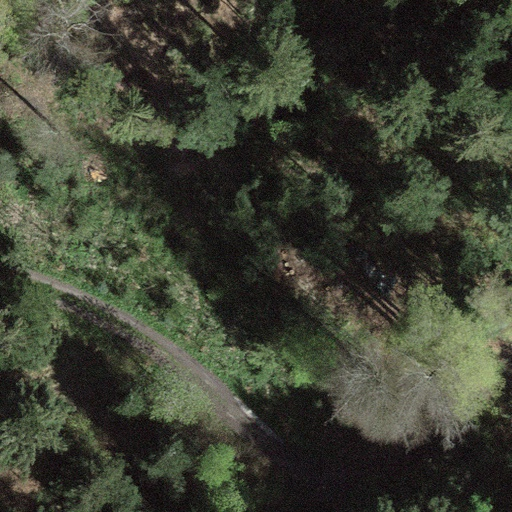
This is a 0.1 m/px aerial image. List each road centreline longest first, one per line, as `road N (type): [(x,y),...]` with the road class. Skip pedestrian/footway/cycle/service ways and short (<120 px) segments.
road 1 (track): [(0,282),(80,314),(265,445),(332,511)]
road 2 (track): [(511,359),(340,511)]
